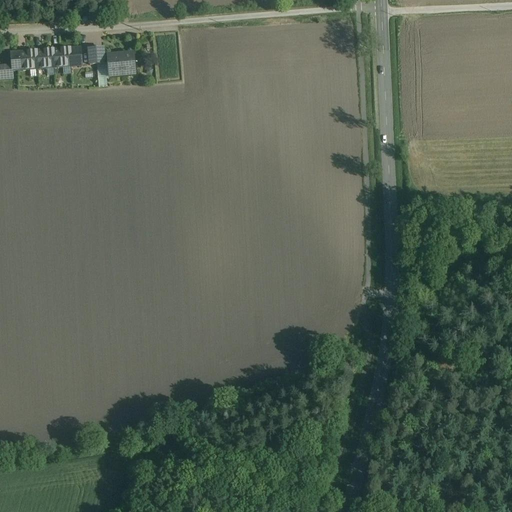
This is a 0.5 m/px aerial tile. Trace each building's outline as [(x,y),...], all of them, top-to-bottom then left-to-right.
[(12,66),(13,71),(82,66),(81,49),(11,54),(12,66)] [(104,49),(89,50),(90,66),(97,65),(105,65),(104,49)] [(125,58),(109,59),(108,57),(108,64),(109,78),(136,76),(134,55),(125,56),(125,58)] [(109,78),(108,64),(105,65),(97,65),(99,88),(107,87),(106,78),(109,78)] [(12,66),(0,66),(0,79),(14,79),(13,71),(12,66)]
